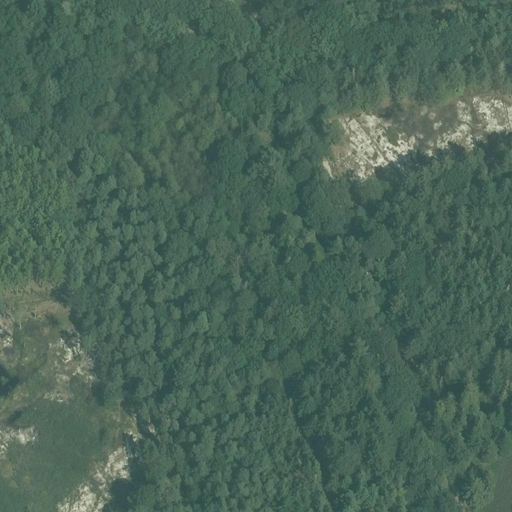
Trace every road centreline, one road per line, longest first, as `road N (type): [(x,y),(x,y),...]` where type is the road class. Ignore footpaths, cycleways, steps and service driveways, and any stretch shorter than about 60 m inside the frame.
road 1 (track): [(459,511),(293,91),(297,0)]
road 2 (track): [(189,511),(152,428),(312,368),(384,313)]
